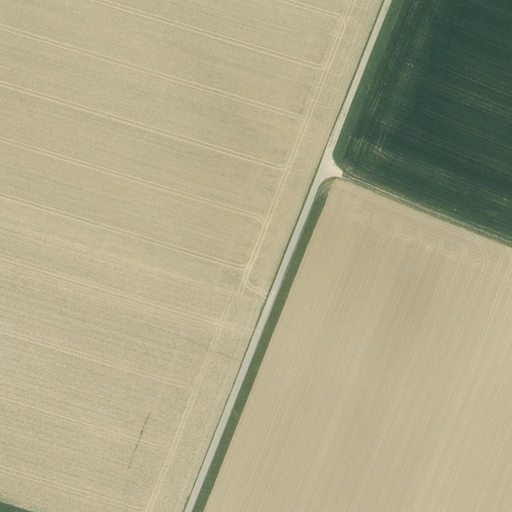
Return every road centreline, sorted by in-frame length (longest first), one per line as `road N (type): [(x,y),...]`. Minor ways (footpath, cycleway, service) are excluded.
road 1 (track): [(321,171),(186,511)]
road 2 (track): [(511,246),(321,171)]
road 3 (track): [(388,0),(321,171)]
